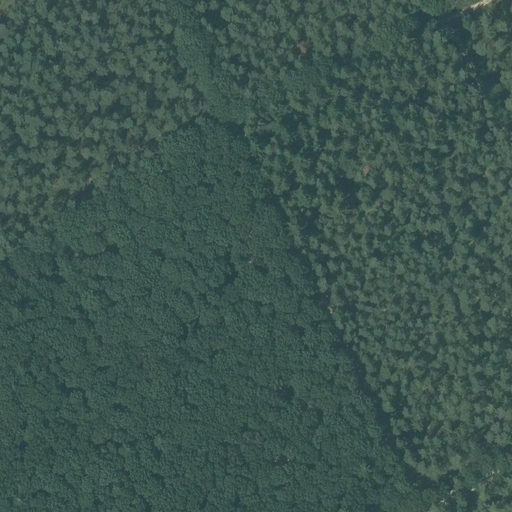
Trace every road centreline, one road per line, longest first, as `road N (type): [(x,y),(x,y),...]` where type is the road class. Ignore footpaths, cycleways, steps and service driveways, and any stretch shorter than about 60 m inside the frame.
road 1 (track): [(231,123),(445,21)]
road 2 (track): [(445,21),(511,146)]
road 3 (track): [(231,123),(171,0)]
